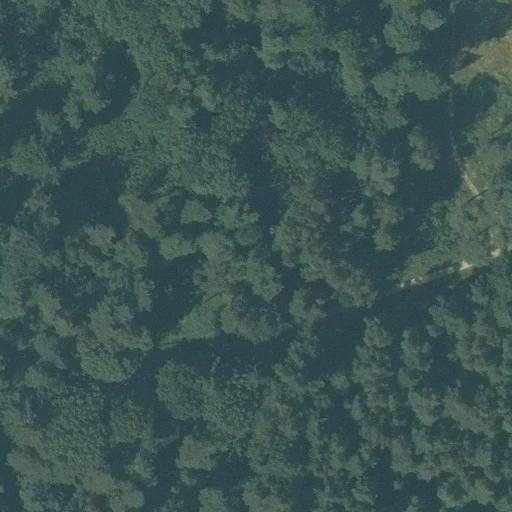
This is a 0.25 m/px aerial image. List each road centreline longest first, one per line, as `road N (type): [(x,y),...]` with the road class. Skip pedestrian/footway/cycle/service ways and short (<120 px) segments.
road 1 (unknown): [(452,511),(432,445),(408,412),(384,397),(377,376),(325,311),(204,214),(146,0)]
road 2 (track): [(511,245),(466,219),(450,185),(458,0)]
